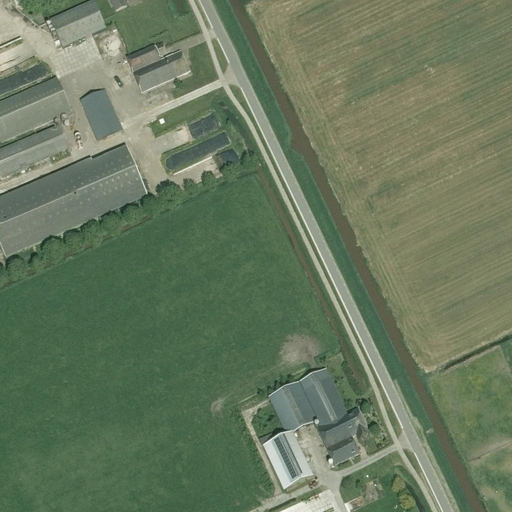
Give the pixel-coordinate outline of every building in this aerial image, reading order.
[(123,0),(109,0),(115,13),(127,8),(123,0)] [(94,3),(50,22),(63,50),(106,31),(94,3)] [(7,53),(12,65),(33,57),(28,44),(7,53)] [(141,95),(189,74),(180,54),(160,62),(154,47),(126,59),(141,95)] [(5,62),(0,63),(0,73),(8,71),(5,62)] [(0,143),(71,113),(56,79),(0,102),(0,143)] [(99,142),(122,132),(105,92),(81,102),(99,142)] [(150,143),(155,155),(197,137),(198,138),(220,129),(214,116),(150,143)] [(0,178),(68,149),(59,127),(0,152),(0,178)] [(178,171),(228,148),(221,134),(172,157),(178,171)] [(0,245),(6,259),(98,219),(148,198),(127,148),(93,163),(92,161),(0,200),(0,245)] [(367,431),(357,411),(346,416),(325,371),(299,383),(321,429),(317,431),(334,467),(359,455),(352,439),(356,437),(358,442),(369,436),(367,431)] [(313,478),(292,434),(317,423),(299,384),(268,399),(287,437),(275,442),(272,436),(260,441),(284,492),(313,478)] [(367,509),(385,504),(383,498),(378,499),(374,486),(363,489),(367,502),(365,503),(367,509)] [(361,502),(347,509),(348,511),(350,511),(363,506),(361,502)]
